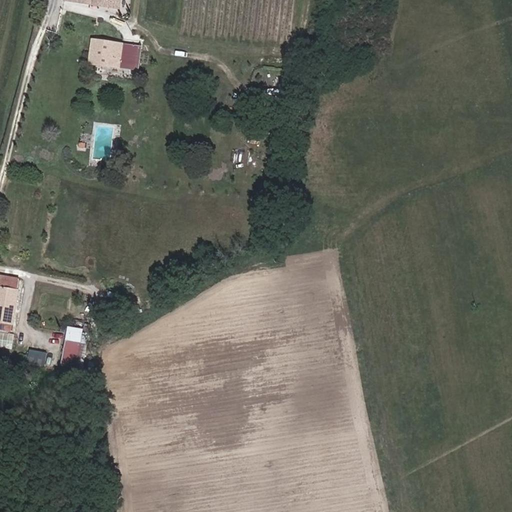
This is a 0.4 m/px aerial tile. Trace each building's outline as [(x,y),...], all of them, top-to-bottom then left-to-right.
[(62,0),(63,0),(127,9),(128,0),(62,0)] [(120,60),(123,44),(110,43),(107,62),(120,64),(120,60)] [(123,44),(120,60),(136,63),(138,47),(123,44)] [(0,283),(0,335),(11,337),(18,286),(0,283)] [(68,342),(64,368),(79,370),(83,344),(68,342)] [(91,345),(83,344),(79,370),(88,371),(91,345)] [(46,366),(48,351),(31,349),(29,364),(46,366)]
